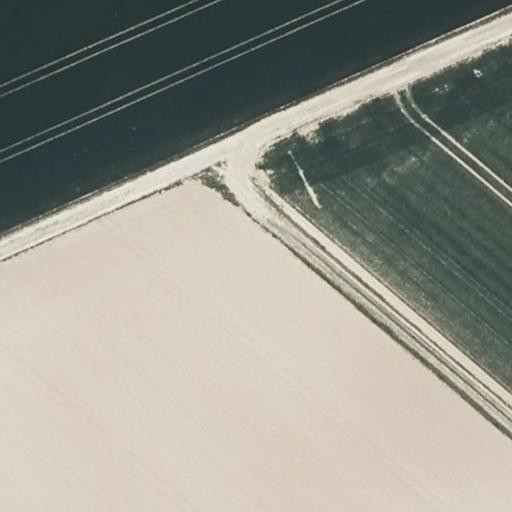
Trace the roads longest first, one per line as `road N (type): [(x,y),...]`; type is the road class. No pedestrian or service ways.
road 1 (track): [(511,18),(0,245)]
road 2 (track): [(511,423),(201,155)]
